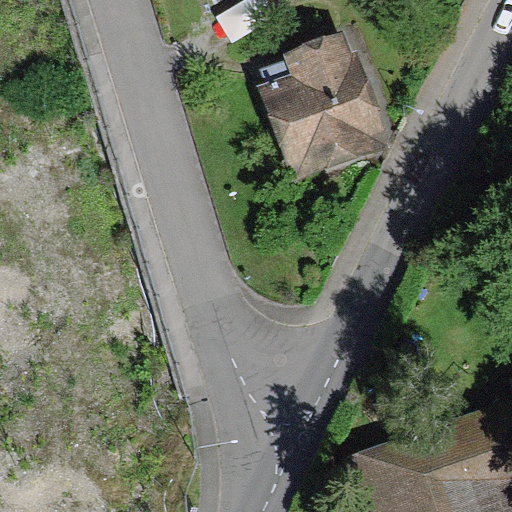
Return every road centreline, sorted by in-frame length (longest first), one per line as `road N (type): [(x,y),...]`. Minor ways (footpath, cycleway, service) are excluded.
road 1 (residential): [(124,0),(233,361),(275,426),(298,442)]
road 2 (residential): [(511,11),(298,442)]
